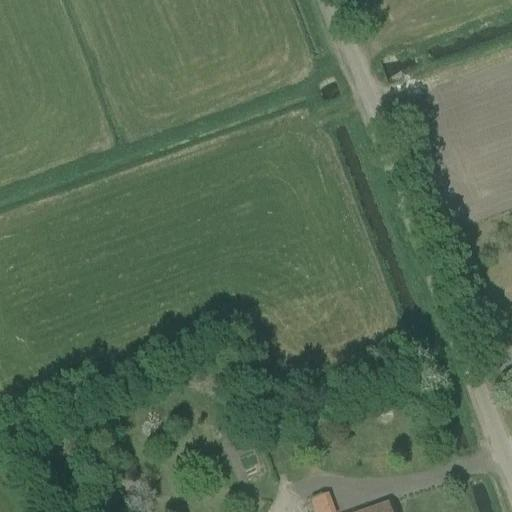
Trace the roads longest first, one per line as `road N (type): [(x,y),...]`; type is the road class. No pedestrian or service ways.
road 1 (unclassified): [(511,477),(328,0)]
road 2 (track): [(511,58),(370,111)]
